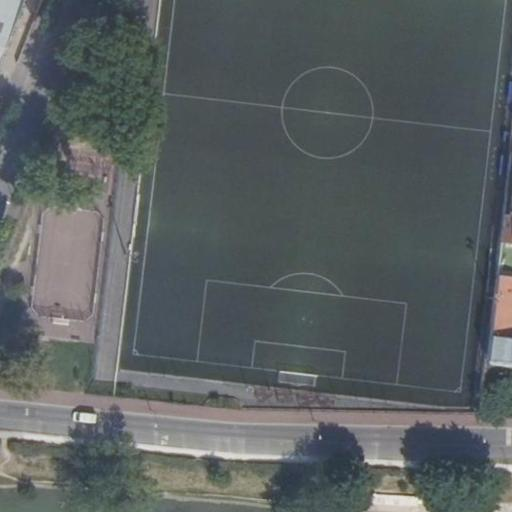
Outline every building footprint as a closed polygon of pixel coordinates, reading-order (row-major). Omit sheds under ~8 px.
[(0,0),(0,50),(19,0),(0,0)] [(511,153),(510,153),(503,214),(511,215),(511,153)] [(511,277),(511,215),(503,214),(496,276),(511,277)] [(511,277),(496,276),(489,336),(511,338),(511,277)] [(511,338),(489,336),(486,361),(511,364),(511,338)] [(419,507),(419,498),(392,497),(366,496),(366,506),(390,506),(419,507)]
